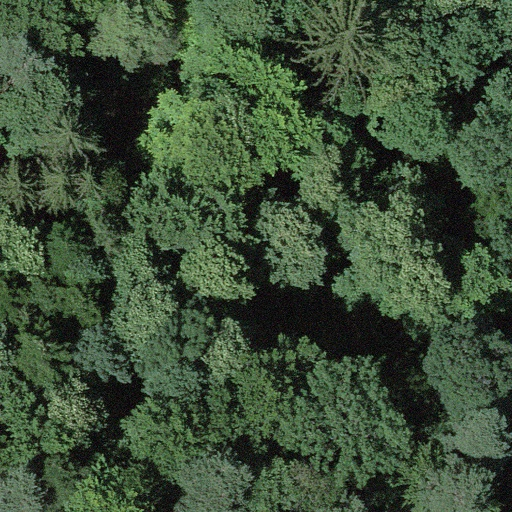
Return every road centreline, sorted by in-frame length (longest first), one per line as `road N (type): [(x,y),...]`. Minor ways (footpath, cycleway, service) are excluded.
road 1 (track): [(129,76),(226,251),(259,286),(299,311),(348,325),(511,324)]
road 2 (track): [(241,0),(129,76),(0,182)]
